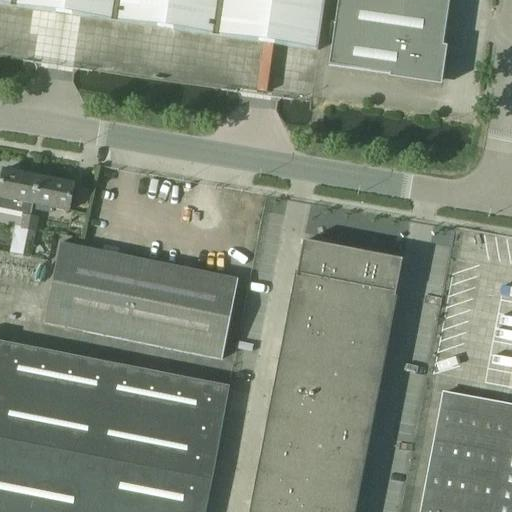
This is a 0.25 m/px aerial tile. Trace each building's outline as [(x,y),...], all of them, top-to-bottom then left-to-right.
[(325,0),(0,0),(0,6),(318,52),(325,0)] [(450,0),(338,0),(328,68),(438,84),(450,0)] [(34,207),(40,180),(4,173),(0,193),(0,210),(23,215),(31,217),(32,217),(34,207)] [(75,187),(40,180),(34,207),(69,214),(75,187)] [(23,215),(20,229),(28,231),(31,217),(23,215)] [(31,217),(28,231),(36,232),(39,218),(32,217),(31,217)] [(20,229),(14,256),(22,257),(28,231),(20,229)] [(28,231),(22,257),(24,258),(30,259),(36,232),(28,231)] [(353,511),(402,262),(303,243),(251,511),(353,511)] [(222,362),(238,282),(61,246),(44,327),(65,331),(65,330),(222,362)] [(0,439),(212,481),(229,389),(0,345),(0,439)] [(443,397),(421,511),(511,511),(511,409),(447,397),(443,397)] [(0,511),(205,511),(212,481),(0,439),(0,511)]
